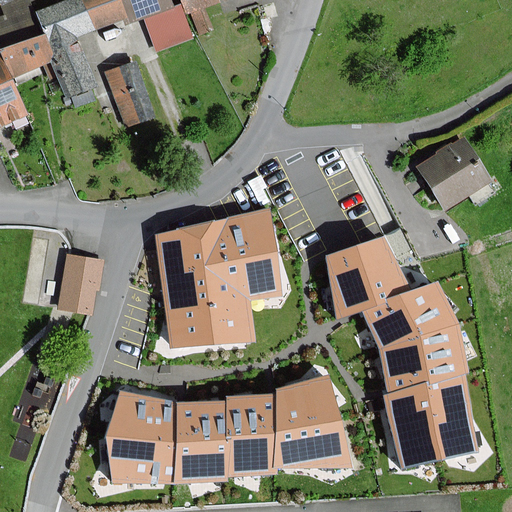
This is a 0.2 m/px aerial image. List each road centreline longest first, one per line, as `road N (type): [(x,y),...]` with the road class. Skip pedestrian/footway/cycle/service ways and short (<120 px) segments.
road 1 (residential): [(135,216),(39,511)]
road 2 (unclassified): [(264,129),(323,137),(427,124),(511,80)]
road 3 (track): [(96,50),(128,38),(144,49),(209,192)]
road 4 (residential): [(264,129),(216,189),(135,216)]
road 5 (residential): [(312,0),(264,129)]
road 6 (residential): [(135,216),(0,209)]
